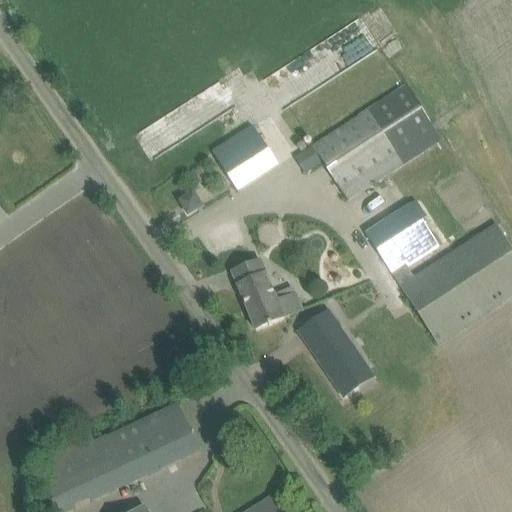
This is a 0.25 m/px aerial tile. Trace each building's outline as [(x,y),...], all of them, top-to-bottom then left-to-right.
[(263,79),(281,108),(382,47),(364,18),(263,79)] [(315,145),(295,159),(305,175),(323,163),(346,198),(348,201),(441,141),(440,138),(438,135),(431,124),(407,87),(405,88),(388,99),(315,145)] [(252,127),(214,152),(231,177),(269,152),(252,127)] [(194,193),(179,201),(188,216),(203,208),(194,193)] [(438,343),(511,294),(511,249),(496,225),(414,277),(409,268),(440,248),(412,205),(367,234),(438,343)] [(261,261),(251,265),(232,273),(256,330),(269,325),(269,326),(272,325),(272,323),(302,311),(295,294),(293,288),(275,295),(261,261)] [(329,312),(299,332),(344,398),(359,388),(351,376),(365,366),(329,312)] [(55,511),(72,511),(182,460),(200,452),(178,404),(96,443),(90,431),(46,452),(55,511)] [(282,511),(281,510),(274,497),(250,511),(282,511)]
